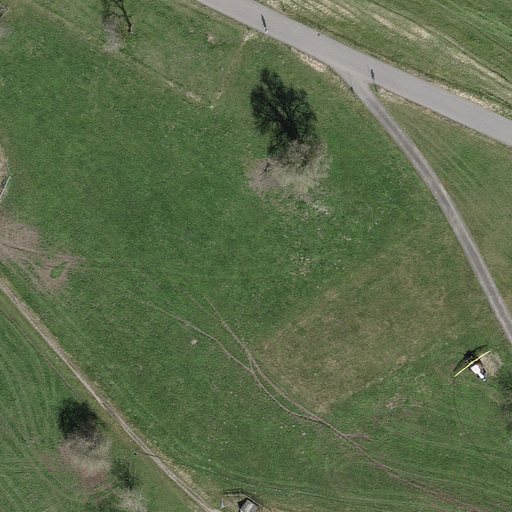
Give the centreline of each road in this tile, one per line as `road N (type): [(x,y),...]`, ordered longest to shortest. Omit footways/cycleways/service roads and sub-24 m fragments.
road 1 (unclassified): [(511,135),(213,0)]
road 2 (track): [(0,281),(106,409),(217,511)]
road 3 (track): [(361,70),(364,93),(461,219),(511,324)]
